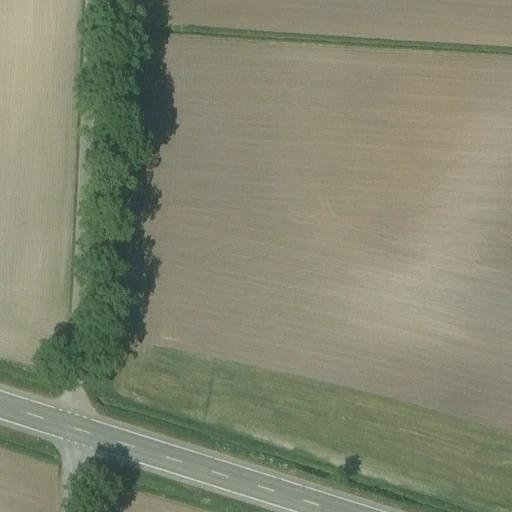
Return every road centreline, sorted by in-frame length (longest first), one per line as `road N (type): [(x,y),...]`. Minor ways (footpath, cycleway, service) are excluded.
road 1 (unclassified): [(74,429),(95,0)]
road 2 (secondary): [(74,429),(332,511)]
